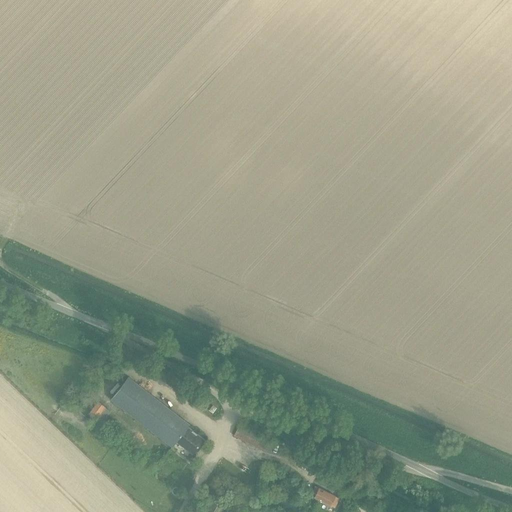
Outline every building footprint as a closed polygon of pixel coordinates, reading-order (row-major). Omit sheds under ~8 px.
[(192,453),(203,438),(187,426),(188,425),(128,377),(111,399),(172,447),(176,441),(192,453)] [(67,410),(71,405),(66,401),(62,406),(67,410)] [(111,412),(105,407),(98,402),(89,414),(96,419),(97,419),(106,426),(110,420),(107,417),(111,412)] [(120,425),(113,420),(110,425),(116,429),(120,425)] [(270,453),(274,444),(238,426),(233,436),(270,453)] [(336,496),(319,488),(315,486),(310,496),(315,497),(314,498),(335,508),(340,499),(335,496),(336,496)] [(221,511),(224,507),(210,499),(202,511),(221,511)]
